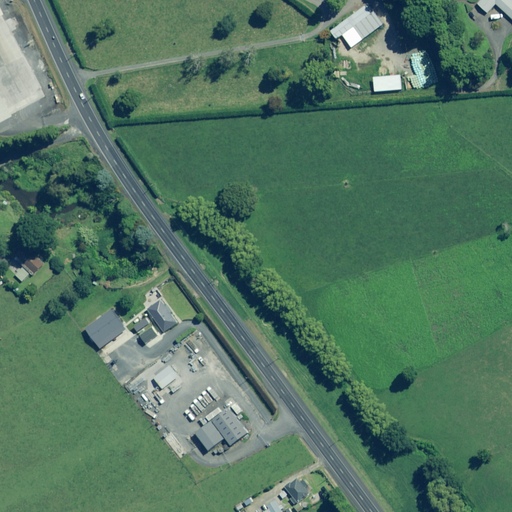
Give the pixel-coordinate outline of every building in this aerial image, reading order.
[(511,0),(481,0),(478,4),(488,13),(496,5),(511,19),(511,0)] [(383,25),(368,4),(331,31),(337,40),(353,28),(362,40),(383,25)] [(11,255),(23,267),(15,275),(22,283),(30,274),(33,277),(44,266),(22,244),(11,255)] [(177,324),(162,300),(148,310),(164,333),(177,324)] [(158,338),(150,327),(141,335),(149,345),(158,338)] [(109,338),(103,330),(91,339),(96,347),(109,338)] [(202,337),(198,332),(183,344),(187,349),(202,337)] [(178,378),(170,366),(154,378),(163,390),(178,378)] [(213,421),(226,439),(232,446),(248,433),(229,408),(213,421)] [(226,439),(213,421),(196,434),(210,451),(226,439)] [(304,481),(301,483),(298,479),(286,487),(293,498),(291,499),(295,505),(293,506),(297,511),(300,511),(308,506),(304,500),(310,495),(304,488),(308,486),(304,481)] [(285,492),(280,495),(283,500),(288,497),(285,492)] [(281,511),(275,501),(267,506),(269,510),(265,511),(281,511)]
